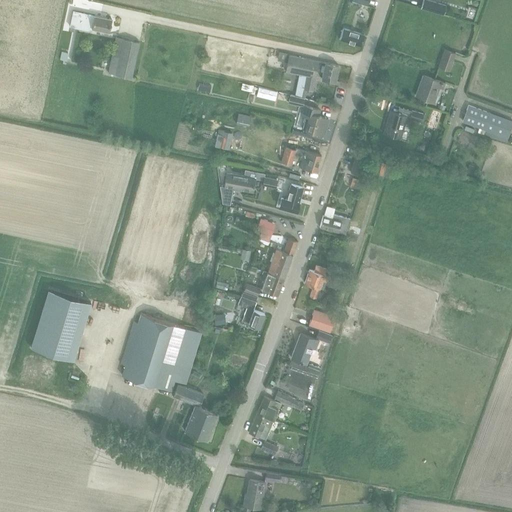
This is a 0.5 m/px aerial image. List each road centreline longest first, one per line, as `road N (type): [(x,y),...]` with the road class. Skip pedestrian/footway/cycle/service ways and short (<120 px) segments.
road 1 (tertiary): [(204,511),(386,0)]
road 2 (unknown): [(151,12),(366,58)]
